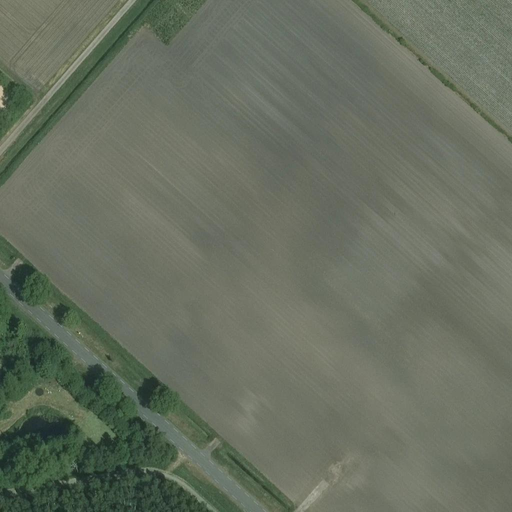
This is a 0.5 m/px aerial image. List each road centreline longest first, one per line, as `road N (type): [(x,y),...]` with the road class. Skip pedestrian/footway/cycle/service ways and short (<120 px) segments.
road 1 (secondary): [(257,511),(0,279)]
road 2 (unclassified): [(0,153),(135,0)]
